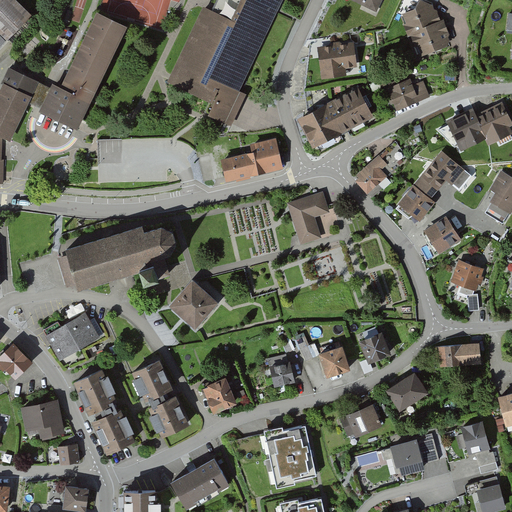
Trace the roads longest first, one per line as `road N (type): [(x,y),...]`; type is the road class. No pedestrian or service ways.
road 1 (residential): [(0,198),(147,209),(304,170)]
road 2 (residential): [(0,309),(12,298),(63,294),(125,307),(216,431)]
road 3 (residential): [(216,431),(262,410),(374,381),(437,328)]
road 4 (residential): [(334,163),(403,241),(437,328)]
road 5 (residential): [(334,163),(349,147),(432,106),(511,88)]
road 6 (residential): [(304,170),(282,89),(318,0)]
road 7 (residential): [(0,322),(56,378),(95,468)]
road 8 (residential): [(104,483),(216,431)]
